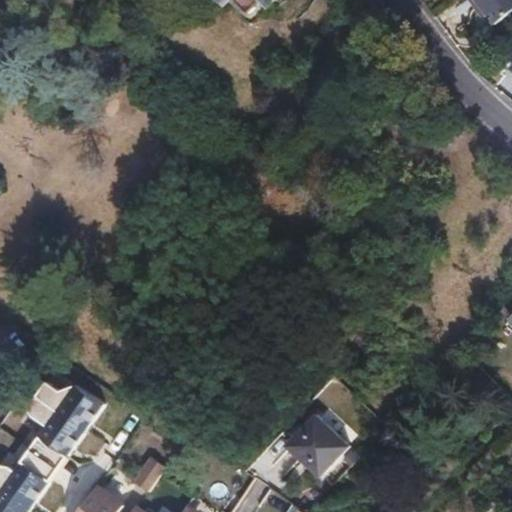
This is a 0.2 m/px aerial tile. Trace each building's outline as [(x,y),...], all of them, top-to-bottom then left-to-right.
[(227,0),(251,24),(274,0),(227,0)] [(480,0),(471,0),(486,17),(491,13),(480,0)] [(511,0),(480,0),(491,13),(499,24),(511,13),(511,0)] [(34,511),(108,406),(79,386),(0,499),(0,511),(34,511)] [(351,443),(317,413),(289,445),(323,475),(351,443)] [(281,478),(300,459),(290,448),(271,467),(281,478)] [(161,475),(162,474),(148,464),(131,488),(145,499),(161,475)] [(234,511),(252,511),(266,486),(251,479),(234,511)] [(120,511),(124,508),(97,488),(80,511),(120,511)] [(203,511),(208,505),(195,496),(194,497),(184,511),(203,511)]
